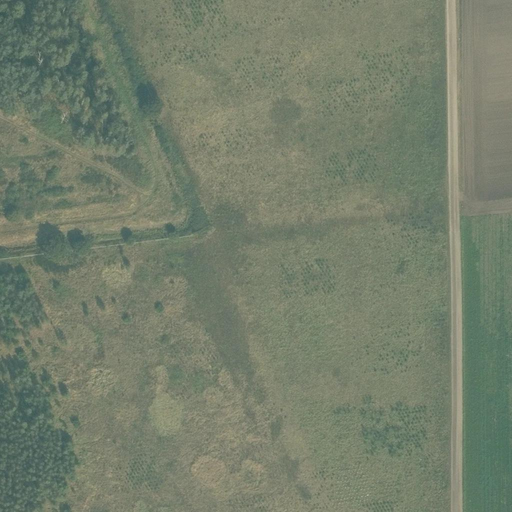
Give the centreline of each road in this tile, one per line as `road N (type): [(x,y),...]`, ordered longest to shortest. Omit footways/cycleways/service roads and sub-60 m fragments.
road 1 (track): [(454,327),(450,0)]
road 2 (track): [(457,511),(454,327)]
